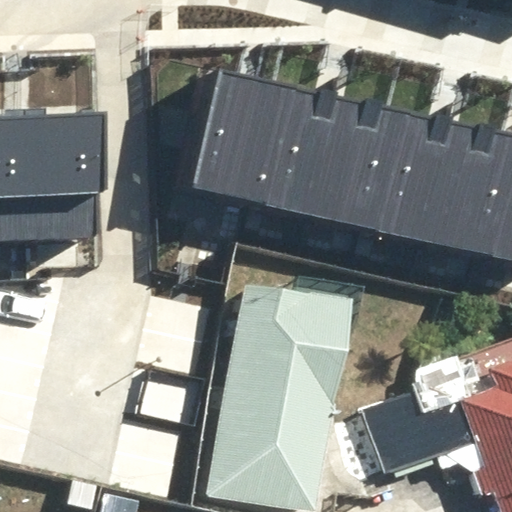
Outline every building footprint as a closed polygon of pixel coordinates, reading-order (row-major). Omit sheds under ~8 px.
[(294,84),(224,69),(197,187),(268,202),(294,84)] [(329,216),(355,97),(294,84),(268,202),(329,216)] [(355,97),(329,216),(389,229),(415,111),(355,97)] [(472,123),(415,111),(389,229),(445,241),(472,123)] [(45,115),(49,231),(110,229),(106,113),(45,115)] [(45,115),(0,115),(0,233),(49,231),(45,115)] [(511,131),(472,123),(445,241),(499,253),(511,195),(511,131)] [(511,195),(499,253),(511,256),(511,195)] [(318,511),(352,305),(242,287),(208,495),(312,511),(318,511)] [(511,511),(511,348),(480,360),(476,348),(403,373),(410,392),(357,410),(381,478),(430,461),(437,482),(464,473),(473,498),(492,492),(499,511),(511,511)]
